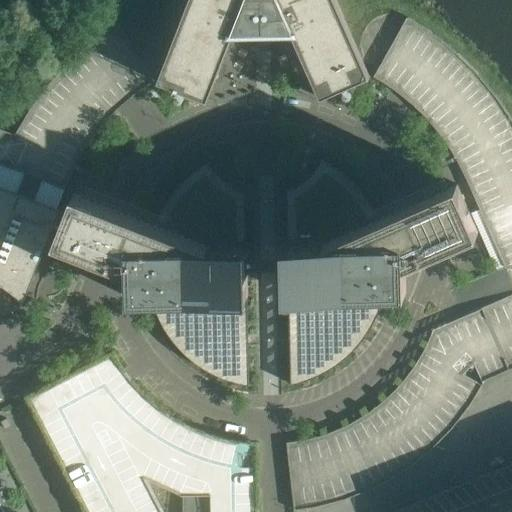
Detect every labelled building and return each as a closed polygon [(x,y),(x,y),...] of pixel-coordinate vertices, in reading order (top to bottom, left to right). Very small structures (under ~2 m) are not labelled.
[(188,0),(162,69),(157,81),(207,101),(233,34),(256,33),(264,33),(291,32),(320,99),(369,77),(356,46),(336,0),(188,0)] [(411,104),(426,118),(428,120),(443,138),(455,158),(466,179),(504,266),(449,290),(461,317),(433,329),(426,345),(415,365),(401,383),(384,400),(366,414),(346,425),(324,434),(302,440),(287,443),(294,509),(315,507),(346,499),(376,487),(403,470),(429,451),(452,428),(471,403),(483,383),(482,381),(511,368),(511,120),(498,98),(478,74),(457,53),(433,34),(406,17),(373,76),(393,89),(411,104)] [(134,95),(152,82),(154,81),(118,23),(92,41),(69,61),(48,84),(30,108),(15,134),(0,128),(0,186),(34,200),(42,179),(65,188),(75,166),(86,146),(100,127),(116,110),(134,95)] [(287,189),(286,189),(287,243),(288,295),(290,382),(289,382),(290,384),(301,380),(313,376),(324,370),(334,364),(344,357),(353,348),(361,339),(368,330),(370,327),(372,324),(373,321),(375,319),(376,318),(377,316),(381,304),(383,297),(384,293),(395,293),(406,293),(405,275),(405,263),(415,259),(419,258),(425,255),(447,245),(449,244),(467,237),(471,235),(474,234),(475,233),(478,232),(457,184),(451,187),(427,197),(405,207),(390,213),(377,219),(376,216),(375,214),(374,212),(374,211),(373,209),(367,200),(361,191),(354,183),(347,176),(339,170),(330,164),(321,159),(320,160),(321,160),(318,165),(314,170),(311,174),(307,178),(302,181),(297,184),(292,187),(287,189)] [(155,224),(121,210),(75,192),(65,216),(55,241),(110,261),(129,270),(130,299),(152,298),(155,308),(159,318),(164,327),(170,336),(177,345),(184,352),(192,359),(200,366),(210,371),(219,376),(229,380),(239,383),(250,385),(250,383),(249,383),(247,296),(247,281),(245,190),(244,190),(239,188),(234,186),(229,183),(224,180),(220,176),(216,172),(213,167),(209,163),(210,163),(209,161),(200,167),(192,173),(184,180),(177,187),(170,196),(164,205),(159,214),(155,224)] [(34,200),(0,186),(0,285),(9,291),(23,302),(59,210),(34,200)] [(268,281),(247,281),(247,296),(288,295),(288,280),(268,281)] [(134,384),(122,368),(112,353),(28,397),(35,411),(87,511),(257,511),(257,466),(242,466),(242,460),(242,452),(257,452),(256,444),(236,441),(217,437),(198,430),(180,421),(164,411),(148,398),(134,384)]
